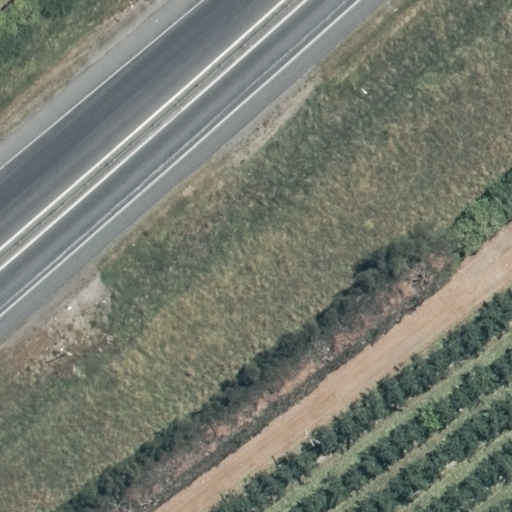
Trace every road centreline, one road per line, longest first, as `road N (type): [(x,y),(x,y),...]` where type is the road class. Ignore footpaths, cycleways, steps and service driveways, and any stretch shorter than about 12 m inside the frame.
road 1 (trunk): [(338,0),(0,295)]
road 2 (trunk): [(0,220),(260,0)]
